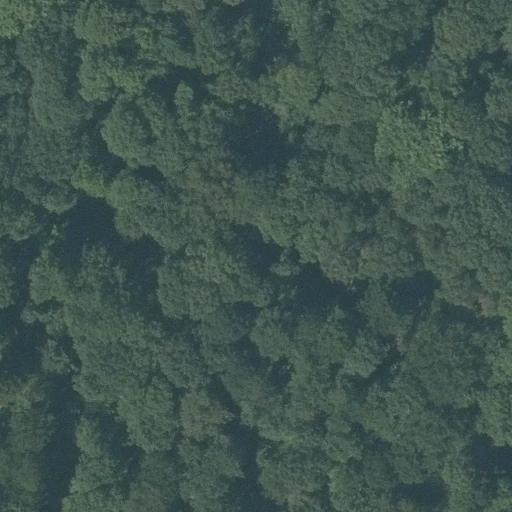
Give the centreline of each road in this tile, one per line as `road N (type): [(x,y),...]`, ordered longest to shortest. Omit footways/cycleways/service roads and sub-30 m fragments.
road 1 (track): [(0,66),(235,191),(402,316)]
road 2 (track): [(235,191),(239,147),(258,93),(344,0)]
road 3 (track): [(402,316),(511,428)]
